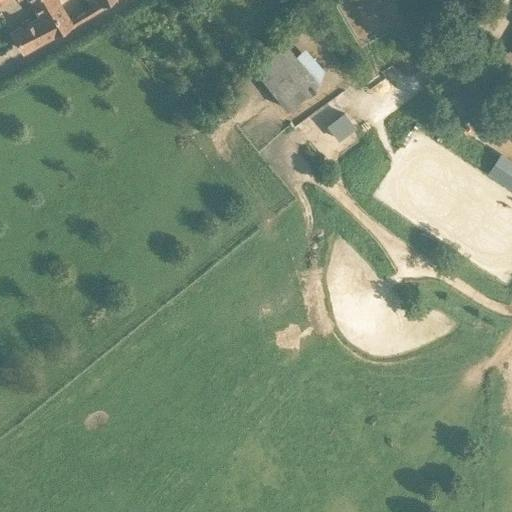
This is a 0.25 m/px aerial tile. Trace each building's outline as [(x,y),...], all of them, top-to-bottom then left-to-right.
[(69,24),(54,0),(28,0),(38,17),(12,33),(9,35),(12,39),(15,38),(23,51),(51,35),(69,24)] [(84,0),(90,12),(94,9),(108,0),(84,0)] [(314,97),(280,48),(252,68),(286,117),(314,97)] [(339,138),(357,125),(345,110),(327,123),(339,138)] [(511,186),(511,156),(503,150),(489,172),(511,186)] [(415,203),(357,168),(348,182),(406,217),(415,203)]
